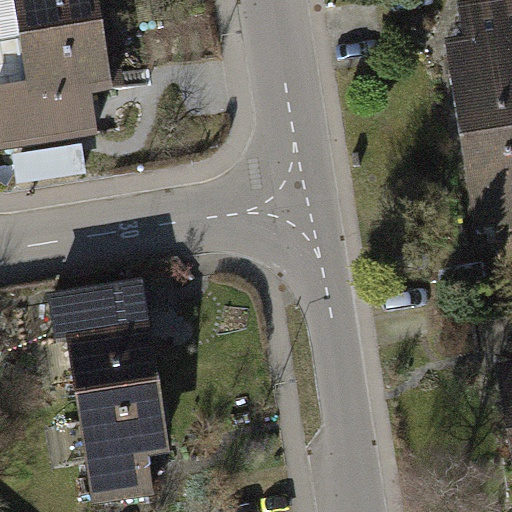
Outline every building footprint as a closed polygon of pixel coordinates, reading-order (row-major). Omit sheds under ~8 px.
[(8,0),(14,41),(103,29),(98,0),(8,0)] [(453,143),(511,134),(511,1),(454,10),(459,40),(438,43),(453,143)] [(103,29),(14,41),(0,43),(0,157),(96,143),(89,95),(111,92),(103,29)] [(511,134),(453,143),(467,234),(491,231),(495,258),(511,255),(511,134)] [(73,400),(161,385),(144,285),(57,299),(73,400)] [(507,438),(511,436),(511,356),(493,360),(507,438)] [(161,385),(73,400),(91,506),(150,497),(145,466),(174,461),(161,385)]
